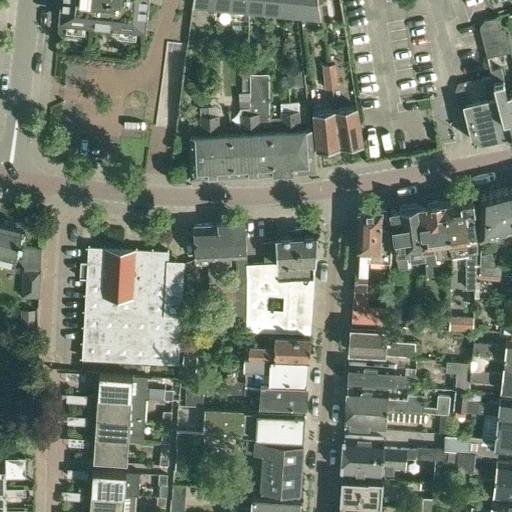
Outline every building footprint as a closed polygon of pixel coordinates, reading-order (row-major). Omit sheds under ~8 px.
[(60,0),(59,12),(85,15),(144,21),(145,0),(60,0)] [(216,9),(216,0),(192,0),(192,7),(216,9)] [(216,0),(216,9),(233,11),(232,0),(216,0)] [(249,12),(248,0),(232,0),(233,11),(249,12)] [(248,0),(249,12),(265,14),(264,0),(248,0)] [(264,0),(265,14),(281,16),(279,0),(264,0)] [(301,18),(299,0),(279,0),(281,16),(301,18)] [(299,0),(301,18),(320,20),(317,0),(299,0)] [(484,19),(480,25),(484,44),(507,38),(504,28),(499,29),(496,16),(484,19)] [(507,38),(484,44),(487,56),(510,50),(507,38)] [(323,65),(325,77),(337,75),(335,63),(323,65)] [(496,88),(506,129),(510,128),(511,131),(511,88),(506,90),(500,67),(491,69),(492,73),(494,81),(496,88)] [(272,171),(270,117),(268,73),(248,73),(248,91),(252,172),(272,171)] [(464,104),(473,141),(491,137),(492,137),(491,134),(494,134),(495,136),(506,134),(507,134),(507,133),(506,129),(496,88),(494,81),(492,73),(480,76),(486,98),(476,101),(464,104)] [(338,87),(337,75),(325,77),(326,89),(338,87)] [(230,132),(233,173),(252,172),(248,91),(240,92),(241,131),(230,132)] [(272,171),(292,171),(289,101),(279,101),(280,116),(270,117),(272,171)] [(289,101),(292,171),(312,170),(310,127),(300,128),(299,101),(289,101)] [(316,151),(339,147),(335,109),(322,111),(321,103),(310,105),(316,151)] [(190,134),(192,175),(212,174),(208,106),(200,107),(201,134),(190,134)] [(212,174),(233,173),(230,132),(219,132),(218,106),(208,106),(212,174)] [(357,106),(335,109),(339,147),(362,144),(357,106)] [(511,208),(507,190),(506,187),(488,192),(489,195),(485,196),(484,193),(481,194),(481,195),(480,233),(480,241),(497,237),(499,244),(511,240),(511,208)] [(461,200),(443,202),(449,240),(451,255),(469,253),(468,247),(473,246),(473,257),(468,257),(466,258),(466,273),(462,273),(461,283),(466,283),(466,287),(476,288),(477,239),(472,207),(476,207),(474,197),(471,195),(463,197),(461,200)] [(451,255),(449,240),(443,202),(440,200),(429,201),(428,205),(418,206),(423,244),(425,259),(426,263),(427,275),(433,274),(432,262),(434,262),(433,251),(429,252),(428,247),(434,246),(434,242),(435,242),(445,255),(451,255)] [(425,259),(423,244),(418,206),(417,203),(400,205),(400,208),(390,210),(399,267),(393,268),(392,286),(405,284),(402,267),(408,266),(411,265),(411,261),(425,259)] [(381,208),(359,211),(356,270),(351,322),(385,324),(387,307),(367,305),(368,288),(365,287),(367,270),(366,270),(367,260),(389,261),(385,208),(381,208)] [(39,296),(41,247),(21,246),(24,231),(22,231),(23,228),(19,227),(16,223),(5,220),(2,223),(0,222),(0,253),(17,258),(19,259),(24,265),(24,269),(23,295),(39,296)] [(225,328),(246,329),(249,279),(248,264),(246,264),(243,220),(219,221),(220,222),(221,256),(222,264),(231,263),(230,255),(237,255),(238,276),(223,277),(224,293),(226,293),(225,328)] [(223,277),(222,264),(221,256),(220,222),(194,224),(197,257),(200,257),(202,263),(210,262),(212,257),(213,265),(207,266),(209,294),(224,293),(223,277)] [(303,235),(303,227),(291,228),(292,236),(276,237),(276,242),(265,243),(266,263),(248,264),(249,279),(246,329),(311,332),(312,314),(316,260),(318,234),(303,235)] [(179,362),(184,276),(168,275),(169,250),(89,245),(88,261),(80,260),(79,277),(87,277),(83,357),(179,362)] [(479,263),(494,265),(492,251),(480,255),(479,263)] [(511,266),(494,265),(479,263),(478,272),(511,276),(511,266)] [(502,331),(511,332),(511,299),(508,299),(507,300),(503,299),(501,314),(504,314),(502,331)] [(449,323),(449,307),(438,307),(438,323),(449,323)] [(20,308),(20,329),(34,329),(35,309),(20,308)] [(197,316),(197,313),(184,313),(183,325),(201,325),(202,316),(197,316)] [(386,330),(351,327),(349,350),(414,355),(415,351),(420,352),(421,342),(385,340),(386,330)] [(309,358),(311,336),(272,334),(271,345),(249,344),(249,356),(309,358)] [(483,353),(511,356),(511,337),(507,337),(506,345),(485,343),(483,353)] [(511,356),(483,353),(482,363),(504,366),(503,372),(511,373),(511,356)] [(309,358),(249,356),(246,355),(245,366),(259,367),(259,378),(308,381),(309,358)] [(457,369),(456,390),(467,390),(469,377),(469,368),(470,362),(447,359),(446,368),(457,369)] [(393,364),(349,361),(348,381),(412,386),(413,375),(392,374),(393,364)] [(501,391),(511,392),(511,373),(503,372),(469,368),(469,377),(502,382),(501,391)] [(145,375),(133,374),(99,372),(97,394),(143,397),(148,398),(149,390),(144,390),(145,375)] [(203,379),(199,379),(185,378),(184,403),(203,404),(203,379)] [(261,404),(306,406),(307,385),(229,381),(229,392),(261,394),(261,404)] [(348,384),(346,404),(411,409),(422,410),(423,395),(407,394),(407,398),(402,398),(403,389),(348,384)] [(172,399),(173,389),(164,389),(164,399),(172,399)] [(511,396),(500,395),(499,403),(478,401),(479,391),(467,390),(456,390),(455,408),(477,410),(499,413),(511,414),(511,396)] [(142,419),(143,397),(97,394),(96,416),(142,419)] [(422,410),(411,409),(346,404),(344,423),(384,427),(385,417),(426,421),(427,410),(422,410)] [(304,438),(306,410),(196,405),(196,411),(205,411),(203,432),(304,438)] [(162,420),(171,421),(171,411),(163,410),(162,420)] [(496,449),(511,451),(511,414),(499,413),(496,438),(459,434),(457,450),(496,455),(496,449)] [(94,437),(128,440),(140,440),(142,419),(96,416),(94,437)] [(26,447),(30,435),(6,427),(2,439),(26,447)] [(161,442),(169,443),(170,433),(161,432),(161,442)] [(344,434),(342,452),(405,457),(415,458),(416,449),(383,446),(384,437),(359,435),(344,434)] [(301,470),(303,442),(246,438),(215,436),(214,448),(263,451),(262,467),(301,470)] [(128,440),(94,437),(93,460),(127,462),(128,440)] [(415,458),(430,459),(431,447),(416,446),(416,449),(415,458)] [(511,478),(511,460),(495,458),(494,470),(484,469),(484,466),(471,465),(471,469),(457,468),(459,451),(448,450),(447,459),(445,472),(470,474),(511,478)] [(341,471),(357,472),(381,474),(382,463),(405,465),(405,457),(342,452),(341,471)] [(159,464),(168,465),(168,455),(160,454),(159,464)] [(436,481),(445,481),(445,472),(447,459),(434,458),(432,481),(436,481)] [(299,491),(301,470),(262,467),(261,489),(299,491)] [(91,491),(134,494),(138,494),(140,472),(92,469),(91,491)] [(166,484),(167,474),(159,473),(158,483),(166,484)] [(492,494),(511,496),(511,478),(470,474),(469,483),(493,486),(492,494)] [(341,477),(339,503),(381,506),(382,480),(341,477)] [(170,511),(184,511),(187,484),(173,483),(170,511)] [(91,491),(89,511),(133,511),(134,494),(91,491)] [(457,492),(445,492),(444,503),(456,503),(457,492)] [(157,496),(156,506),(165,506),(165,496),(157,496)] [(297,511),(299,499),(252,496),(251,508),(230,507),(229,511),(297,511)] [(422,497),(421,508),(435,509),(436,497),(422,497)] [(511,511),(511,502),(492,500),(491,508),(472,506),(471,511),(511,511)] [(380,511),(381,506),(339,503),(338,511),(380,511)]
